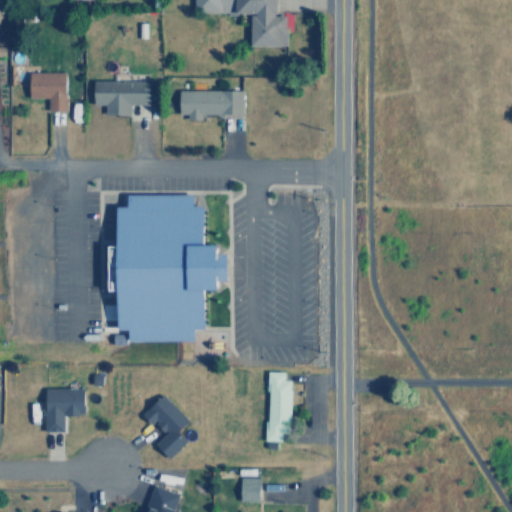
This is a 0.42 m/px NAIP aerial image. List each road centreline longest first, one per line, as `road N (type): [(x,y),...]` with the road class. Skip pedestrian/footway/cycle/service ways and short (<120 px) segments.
road 1 (secondary): [(338,0),(341,511)]
road 2 (residential): [(339,167),(23,165)]
road 3 (residential): [(342,384),(511,379)]
